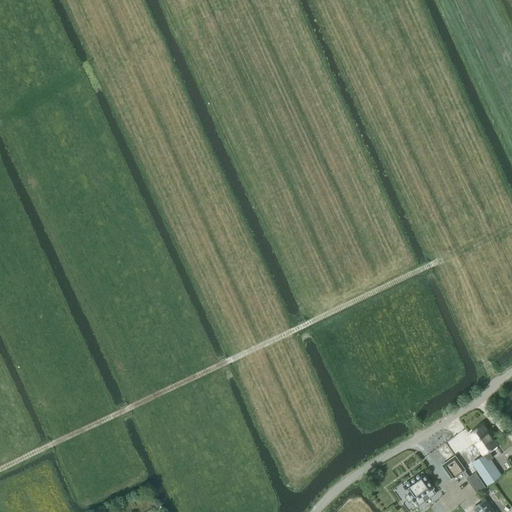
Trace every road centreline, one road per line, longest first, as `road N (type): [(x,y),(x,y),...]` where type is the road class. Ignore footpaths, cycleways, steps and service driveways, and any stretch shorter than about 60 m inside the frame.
road 1 (track): [(0,469),(435,262)]
road 2 (unclassified): [(315,511),(348,480),(511,371)]
